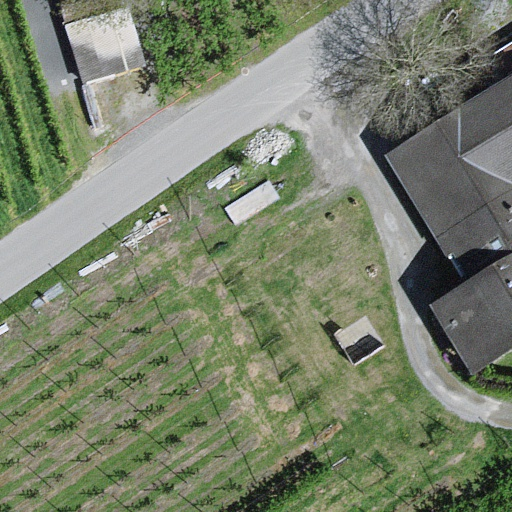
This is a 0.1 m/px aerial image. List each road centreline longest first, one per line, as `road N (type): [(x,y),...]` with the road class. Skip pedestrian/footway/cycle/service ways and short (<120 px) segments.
road 1 (unclassified): [(0,281),(415,0)]
road 2 (track): [(511,426),(466,417),(436,389),(412,334),(384,212),(294,82)]
